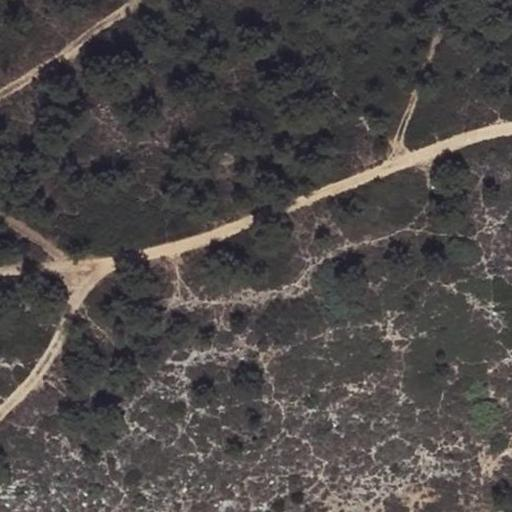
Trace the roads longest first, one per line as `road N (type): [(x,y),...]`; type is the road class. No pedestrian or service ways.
road 1 (track): [(511,127),(391,163),(200,241),(99,266),(0,275)]
road 2 (track): [(0,410),(63,331),(80,286),(75,266)]
road 3 (track): [(130,0),(0,91)]
road 4 (track): [(391,163),(441,15)]
